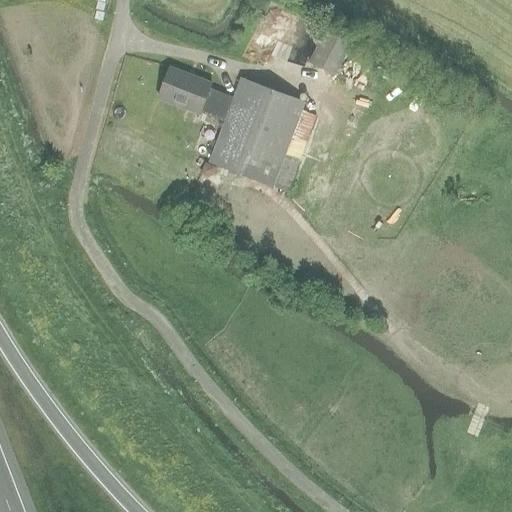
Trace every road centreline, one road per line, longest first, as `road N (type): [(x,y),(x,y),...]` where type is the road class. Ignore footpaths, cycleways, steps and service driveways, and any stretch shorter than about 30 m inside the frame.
road 1 (unclassified): [(338,511),(240,421),(156,319),(118,287),(81,233),(75,202),(123,0)]
road 2 (motorway): [(136,511),(72,440),(0,337)]
